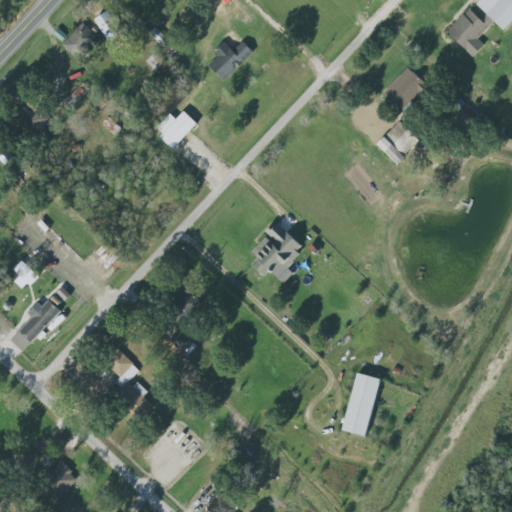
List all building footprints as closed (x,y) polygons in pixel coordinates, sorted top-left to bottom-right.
[(507,30),(511,24),(511,0),(482,0),(479,5),(507,30)] [(488,14),(484,19),(471,8),(449,32),(476,56),(486,45),(479,39),(496,21),(488,14)] [(97,19),(109,43),(123,36),(110,12),(97,19)] [(63,45),(80,61),(101,39),(84,23),(63,45)] [(210,66),(227,81),(255,51),(244,41),(235,50),(226,42),(215,53),(218,56),(210,66)] [(405,112),(429,85),(408,66),(384,93),(405,112)] [(57,119),(42,107),(29,123),(43,135),(57,119)] [(156,130),(176,148),(199,124),(186,111),(178,119),(172,113),(156,130)] [(421,140),(400,121),(378,145),(399,164),(421,140)] [(253,253),(259,258),(253,264),(266,276),(272,269),(277,275),(286,265),(288,267),(306,247),(277,221),(267,232),(269,235),(253,253)] [(14,270),(22,276),(16,283),(26,291),(40,274),(22,260),(14,270)] [(190,313),(201,302),(188,290),(178,301),(190,313)] [(12,340),(26,352),(63,311),(50,300),(45,306),(40,302),(30,313),(34,316),(12,340)] [(184,333),(193,322),(182,313),(174,323),(181,328),(171,342),(186,353),(195,341),(184,333)] [(141,368),(116,349),(105,364),(121,376),(115,383),(123,389),(118,397),(141,414),(150,402),(144,398),(148,393),(132,381),(141,368)] [(384,380),(360,374),(345,431),(369,437),(384,380)] [(45,454),(53,445),(44,437),(36,446),(45,454)] [(79,479),(64,463),(45,481),(60,497),(79,479)] [(210,507),(215,511),(240,511),(222,494),(210,507)]
